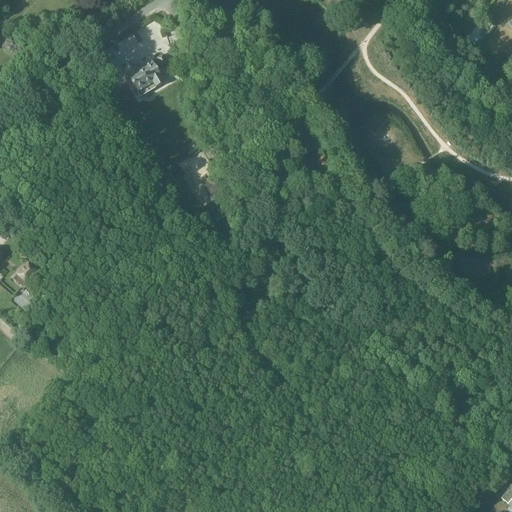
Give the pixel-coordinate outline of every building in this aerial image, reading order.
[(130,62),(121,67),(125,74),(124,75),(123,77),(125,80),(127,81),(129,80),(140,98),(164,83),(156,69),(166,63),(162,55),(136,71),(130,62)] [(207,179),(216,194),(223,189),(215,175),(207,179)] [(0,258),(5,262),(10,256),(0,247),(0,258)] [(35,269),(27,263),(17,276),(25,282),(35,269)] [(507,506),(511,510),(511,485),(501,500),(507,505),(507,506)]
